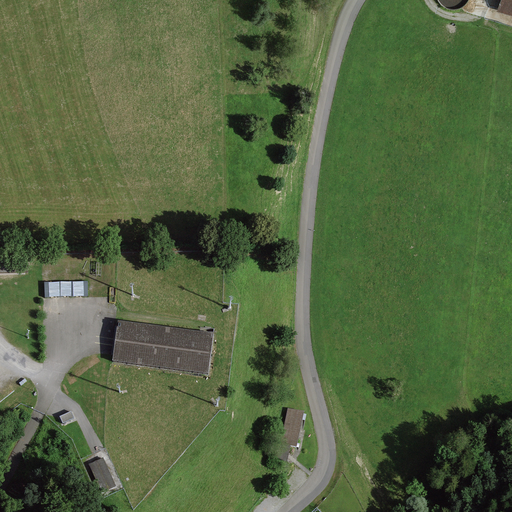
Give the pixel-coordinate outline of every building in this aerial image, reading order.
[(511,0),(500,0),(498,9),(511,12),(511,0)] [(46,297),(89,295),(88,280),(45,282),(46,297)] [(214,332),(118,319),(112,364),(208,377),(214,332)] [(304,411),(288,408),(280,444),(291,446),(297,447),(304,411)] [(71,412),(59,418),(63,424),(74,419),(71,412)] [(288,456),(291,446),(280,444),(278,443),(274,455),(287,462),(288,456)] [(103,458),(89,465),(102,493),(116,486),(103,458)]
